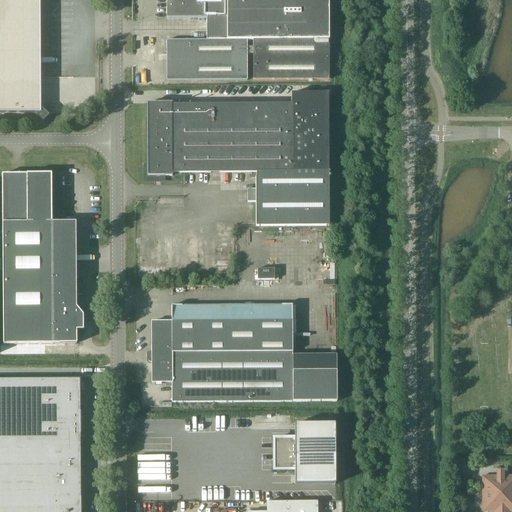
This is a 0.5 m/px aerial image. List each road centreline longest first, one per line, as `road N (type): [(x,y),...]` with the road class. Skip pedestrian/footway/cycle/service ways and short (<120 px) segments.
road 1 (tertiary): [(409,511),(407,132)]
road 2 (unclassified): [(118,511),(115,139)]
road 3 (unclassified): [(115,139),(113,0)]
road 4 (tertiary): [(407,132),(405,0)]
